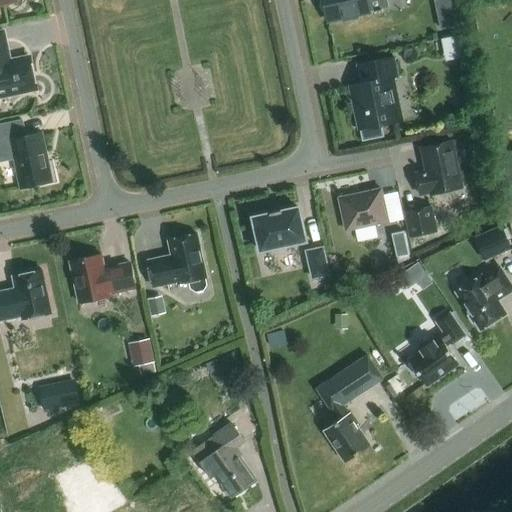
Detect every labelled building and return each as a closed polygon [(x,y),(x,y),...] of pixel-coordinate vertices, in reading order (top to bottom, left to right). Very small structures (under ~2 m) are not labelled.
[(325,12),(327,21),(342,18),(345,22),(355,19),(357,15),(369,13),(366,0),(321,0),(320,1),(319,6),(322,11),(325,12)] [(456,0),(433,0),(440,29),(462,24),(456,0)] [(0,97),(35,91),(28,57),(9,61),(3,32),(0,32),(0,97)] [(468,33),(446,36),(449,58),(471,56),(468,33)] [(383,137),(381,126),(394,123),(394,122),(397,120),(400,116),(398,109),(395,107),(390,106),(385,80),(397,77),(392,58),(357,65),(361,83),(354,85),(359,111),(355,112),(358,130),(360,130),(362,141),(383,137)] [(0,162),(14,160),(20,188),(19,188),(19,189),(54,182),(50,164),(48,164),(41,135),(42,134),(42,133),(24,137),(21,122),(22,122),(22,121),(0,125),(0,162)] [(430,195),(462,189),(452,142),(421,148),(425,171),(415,174),(419,195),(430,193),(430,195)] [(511,152),(501,154),(510,199),(511,198),(511,152)] [(338,199),(345,231),(388,222),(381,189),(338,199)] [(436,232),(430,207),(405,213),(410,237),(436,232)] [(305,242),(298,208),(281,212),(281,211),(269,213),(270,214),(252,218),(260,252),(305,242)] [(510,249),(501,227),(475,238),(484,260),(510,249)] [(396,258),(408,256),(404,233),(391,235),(396,258)] [(197,235),(168,241),(171,256),(147,261),(153,288),(177,283),(177,284),(189,282),(190,289),(196,292),(202,290),(206,285),(204,278),(206,278),(197,235)] [(311,281),(330,277),(323,247),(304,251),(311,281)] [(135,288),(130,263),(104,269),(101,255),(70,262),(78,303),(110,297),(109,294),(135,288)] [(456,294),(481,332),(506,315),(495,298),(511,288),(499,269),(482,280),(481,278),(456,294)] [(0,292),(0,320),(21,317),(21,320),(51,314),(42,271),(12,277),(15,289),(0,292)] [(150,317),(165,313),(161,297),(147,300),(150,317)] [(450,344),(451,345),(464,336),(449,314),(435,323),(443,334),(419,351),(420,353),(405,363),(413,375),(417,373),(426,387),(458,365),(446,347),(450,344)] [(154,363),(149,340),(128,344),(132,367),(138,366),(141,376),(155,373),(153,363),(154,363)] [(205,364),(208,372),(220,367),(224,378),(242,370),(234,351),(205,364)] [(382,380),(380,376),(367,357),(317,389),(338,422),(324,430),(345,462),(370,446),(343,405),(382,380)] [(79,404),(74,380),(38,387),(43,411),(79,404)] [(230,424),(190,452),(210,480),(215,476),(231,498),(256,481),(233,450),(243,443),(230,424)] [(67,511),(81,511),(105,499),(77,450),(44,469),(67,511)] [(207,511),(208,511),(207,511),(206,511),(190,488),(156,511),(207,511)]
